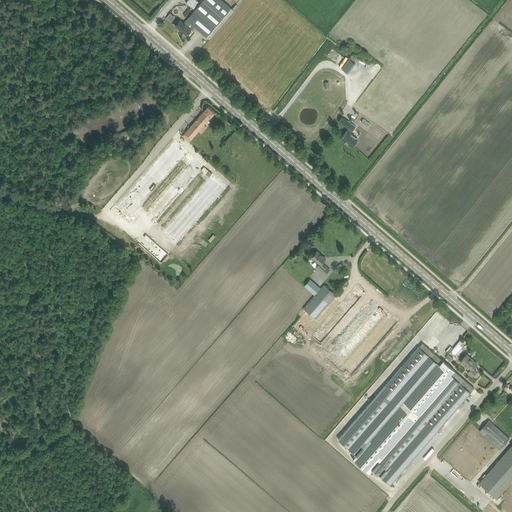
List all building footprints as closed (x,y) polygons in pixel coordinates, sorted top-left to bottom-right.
[(200,2),(197,0),(188,0),(186,2),(194,9),(200,2)] [(231,7),(222,0),(203,0),(187,19),(190,22),(206,36),(207,36),(210,39),(234,10),(232,9),(231,8),(231,7)] [(171,12),(167,17),(172,22),(176,17),(171,12)] [(186,35),(191,30),(187,26),(190,22),(187,19),(184,23),(181,20),(176,26),(186,35)] [(342,68),(348,73),(356,64),(349,59),(342,68)] [(363,74),(369,67),(367,65),(361,72),(363,74)] [(183,135),(182,136),(188,142),(210,118),(215,112),(208,106),(204,111),(204,112),(183,135)] [(363,119),(361,122),(368,127),(370,123),(363,119)] [(348,128),(341,139),(348,144),(352,147),(353,145),(358,139),(350,133),(355,126),(348,120),(344,125),(348,128)] [(123,132),(119,134),(122,140),(133,134),(134,134),(136,133),(134,129),(124,134),(123,132)] [(181,245),(230,185),(191,153),(193,151),(175,137),(118,205),(120,206),(116,211),(127,221),(131,216),(135,219),(185,159),(189,162),(148,211),(159,220),(199,172),(207,179),(164,231),(181,245)] [(162,263),(171,254),(148,234),(139,243),(162,263)] [(322,262),(326,258),(317,251),(311,257),(319,264),(316,267),(325,275),(330,269),(322,262)] [(308,281),(305,285),(304,286),(314,294),(314,295),(320,288),(320,287),(317,284),(310,279),(308,281)] [(331,357),(352,374),(399,317),(371,295),(358,310),(354,307),(366,292),(356,283),(313,336),(322,343),(328,337),(331,340),(324,348),(332,355),(331,357)] [(336,295),(324,284),(304,308),(316,319),(336,295)] [(443,360),(440,358),(423,343),(419,347),(385,385),(386,386),(339,439),(357,455),(353,458),(369,472),(373,469),(390,484),(437,431),(471,392),(474,388),(454,370),(455,370),(443,360)] [(444,358),(450,362),(453,358),(447,354),(444,358)] [(468,372),(472,376),(477,371),(473,368),(477,363),(467,354),(464,358),(460,363),(469,370),(468,372)] [(500,449),(510,438),(489,420),(479,431),(500,449)] [(511,444),(479,483),(496,498),(511,479),(511,444)]
